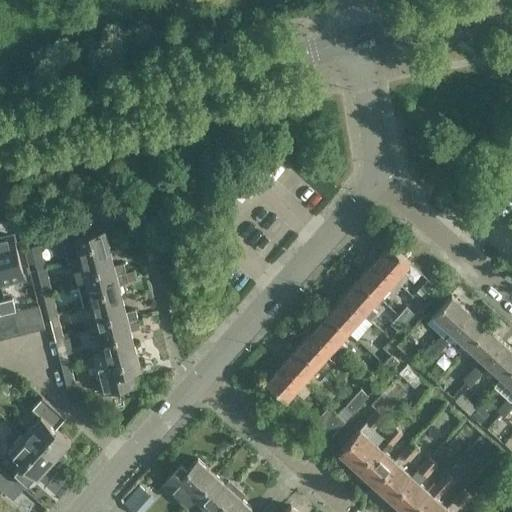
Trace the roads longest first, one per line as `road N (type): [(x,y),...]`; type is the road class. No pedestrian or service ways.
road 1 (tertiary): [(0,127),(350,41)]
road 2 (residential): [(199,371),(370,181)]
road 3 (residential): [(350,511),(199,371)]
road 4 (residential): [(511,306),(370,181)]
road 5 (residential): [(76,511),(199,371)]
road 6 (tertiary): [(350,41),(458,16),(511,13)]
road 7 (residential): [(370,181),(350,41)]
